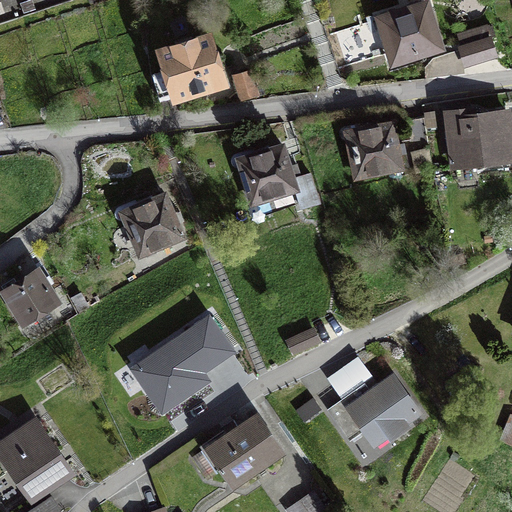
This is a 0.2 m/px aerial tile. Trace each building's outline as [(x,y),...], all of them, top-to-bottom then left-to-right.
[(0,0),(0,22),(67,0),(0,0)] [(380,18),(393,62),(440,47),(426,3),(422,5),(420,0),(417,0),(407,4),(408,9),(380,18)] [(174,94),(175,98),(224,83),(209,35),(160,50),(166,70),(152,74),(160,98),(174,94)] [(461,48),(466,63),(495,54),(490,39),(461,48)] [(235,74),(242,99),(257,95),(249,70),(235,74)] [(448,113),(455,165),(511,157),(506,111),(472,116),(471,110),(448,113)] [(406,120),(411,146),(429,143),(424,116),(406,120)] [(347,132),(356,176),(401,167),(398,153),(405,151),(404,144),(396,145),(392,123),(347,132)] [(239,159),(252,202),(295,188),(302,208),(320,202),(310,173),(300,176),(297,165),(289,167),(282,145),(239,159)] [(122,212),(140,253),(182,236),(177,223),(183,220),(179,211),(173,214),(164,194),(122,212)] [(3,290),(23,322),(58,301),(38,268),(3,290)] [(71,297),(80,312),(88,307),(80,293),(71,297)] [(210,317),(135,366),(163,408),(206,378),(201,370),(231,349),(210,317)] [(287,339),(293,353),(318,342),(312,328),(287,339)] [(364,383),(328,408),(350,439),(364,428),(373,442),(387,433),(390,437),(408,425),(405,420),(418,410),(394,375),(371,392),(364,383)] [(209,447),(233,482),(281,449),(257,414),(238,427),(234,420),(222,428),(227,435),(209,447)] [(0,444),(0,453),(31,500),(73,472),(37,420),(0,444)] [(289,511),(290,511),(326,511),(314,493),(289,511)] [(26,511),(57,511),(60,510),(50,496),(26,511)]
